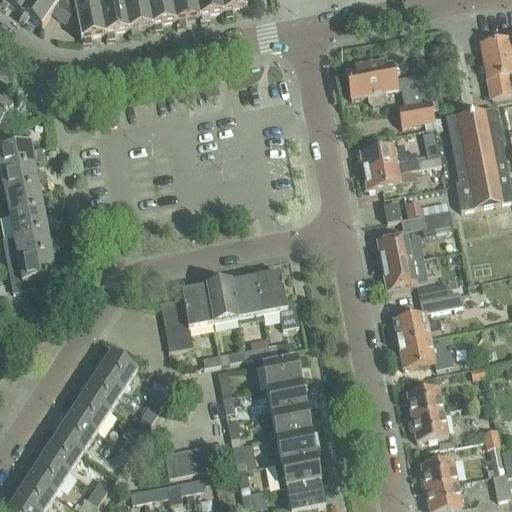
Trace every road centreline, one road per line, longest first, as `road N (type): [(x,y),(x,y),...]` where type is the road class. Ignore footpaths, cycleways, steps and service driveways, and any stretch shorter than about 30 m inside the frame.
road 1 (residential): [(0,465),(113,290),(138,273),(342,236)]
road 2 (residential): [(304,32),(75,76),(45,68),(0,39)]
road 3 (residential): [(394,511),(342,236)]
road 4 (residential): [(342,236),(304,32)]
road 5 (residential): [(473,0),(304,32)]
